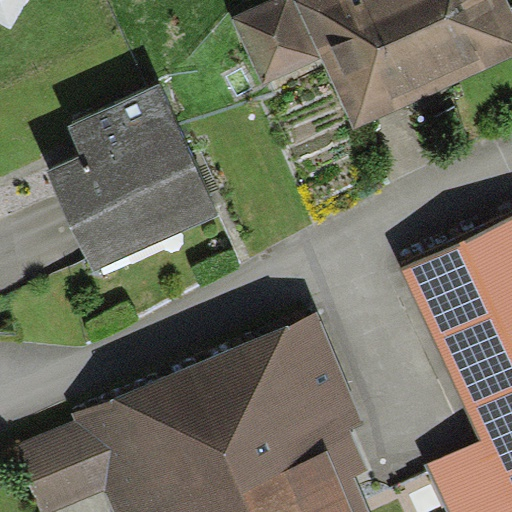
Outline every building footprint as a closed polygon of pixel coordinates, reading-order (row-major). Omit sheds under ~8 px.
[(31,0),(0,0),(0,23),(14,31),(31,0)] [(293,0),(276,0),(233,21),(263,88),(322,62),(294,1),(293,0)] [(511,57),(511,10),(507,0),(296,0),(294,1),(322,62),(353,129),(511,57)] [(225,214),(164,82),(68,126),(82,155),(45,172),(92,274),(225,214)] [(511,511),(511,217),(400,270),(480,440),(426,465),(448,511),(511,511)] [(364,425),(316,313),(69,417),(71,424),(15,448),(42,511),(52,511),(106,490),(115,511),(370,511),(355,475),(367,470),(351,431),(364,425)]
